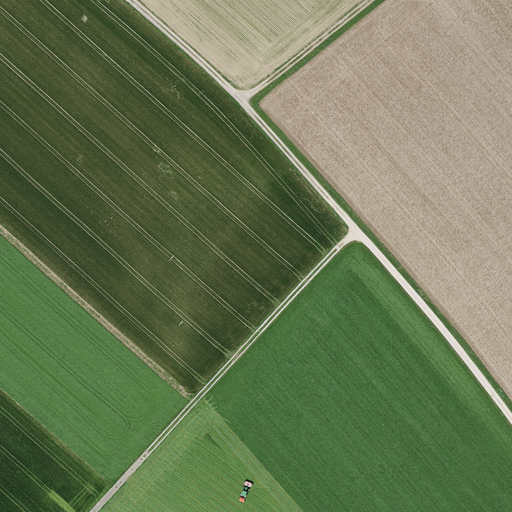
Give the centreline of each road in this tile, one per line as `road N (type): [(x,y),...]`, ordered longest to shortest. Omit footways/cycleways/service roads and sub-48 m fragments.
road 1 (track): [(511,420),(251,106),(134,0)]
road 2 (track): [(89,511),(358,232)]
road 3 (track): [(251,106),(376,0)]
